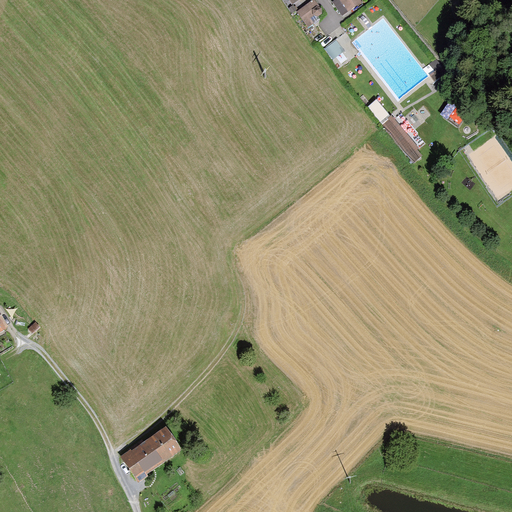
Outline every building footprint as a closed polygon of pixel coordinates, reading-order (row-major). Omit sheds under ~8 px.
[(313,0),(297,11),(308,27),(320,18),(318,16),(323,13),(322,8),(320,7),(314,0),(313,0)] [(335,0),(333,2),(342,15),(362,1),(361,0),(335,0)] [(294,5),(289,8),(292,13),(297,10),(294,5)] [(336,40),(325,49),(333,59),(345,50),(336,40)] [(425,70),(435,84),(445,77),(435,63),(425,70)] [(379,122),(389,116),(379,99),(369,105),(379,122)] [(414,162),(422,155),(418,149),(419,148),(393,117),(384,125),(414,162)] [(498,198),(511,189),(511,160),(497,136),(470,153),(498,198)] [(0,332),(9,329),(0,311),(0,332)] [(143,477),(181,447),(164,425),(125,455),(143,477)]
